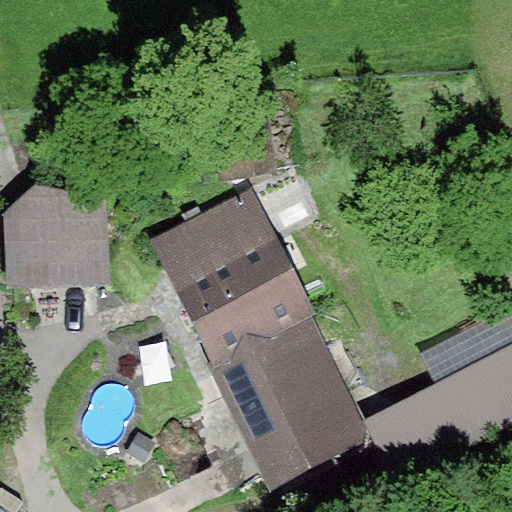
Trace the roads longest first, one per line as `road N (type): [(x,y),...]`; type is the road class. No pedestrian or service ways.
road 1 (track): [(0,236),(18,397),(51,511)]
road 2 (track): [(168,511),(238,476),(216,411)]
